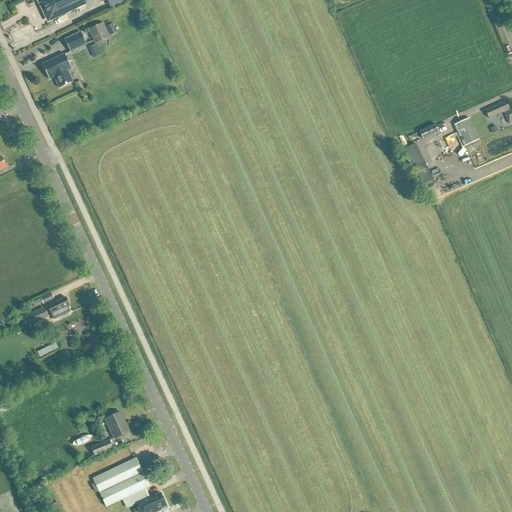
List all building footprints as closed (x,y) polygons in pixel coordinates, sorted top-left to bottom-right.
[(43,0),(37,3),(46,22),(85,4),(82,0),(43,0)] [(110,33),(117,30),(113,22),(106,25),(110,33)] [(96,44),(109,37),(102,24),(90,30),(96,44)] [(70,52),(86,45),(80,33),(64,41),(70,52)] [(59,89),(72,83),(67,71),(71,69),(64,55),(42,66),(48,80),(54,77),(59,89)] [(511,110),(510,111),(506,101),(486,110),(489,118),(504,112),(509,123),(511,122),(511,110)] [(479,140),(469,119),(454,125),(464,147),(479,140)] [(417,133),(420,140),(439,132),(436,125),(417,133)] [(412,165),(423,162),(417,142),(406,146),(412,165)] [(444,180),(438,183),(443,193),(449,190),(444,180)] [(54,319),(69,312),(67,307),(69,307),(65,298),(55,303),(54,301),(47,305),(54,319)] [(43,309),(29,315),(33,324),(47,318),(43,309)] [(114,439),(129,432),(120,413),(105,420),(114,439)] [(94,457),(113,449),(109,440),(90,448),(94,457)] [(149,487),(135,459),(93,479),(106,507),(149,487)] [(135,504),(138,511),(156,511),(167,507),(160,494),(150,499),(149,497),(135,504)]
